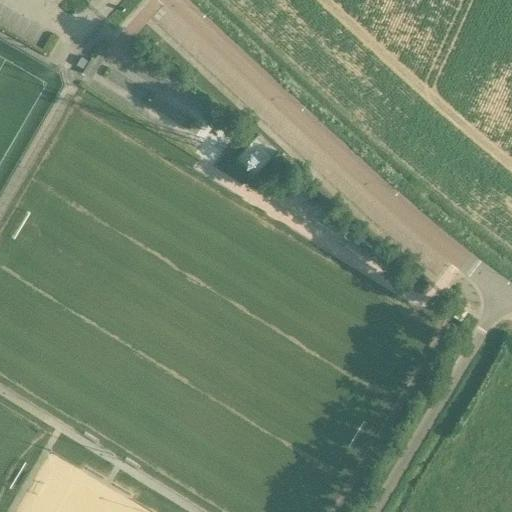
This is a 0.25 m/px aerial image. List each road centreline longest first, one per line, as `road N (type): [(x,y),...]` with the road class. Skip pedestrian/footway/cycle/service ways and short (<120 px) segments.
road 1 (tertiary): [(494,282),(403,216),(167,0)]
road 2 (unclassified): [(360,511),(494,282)]
